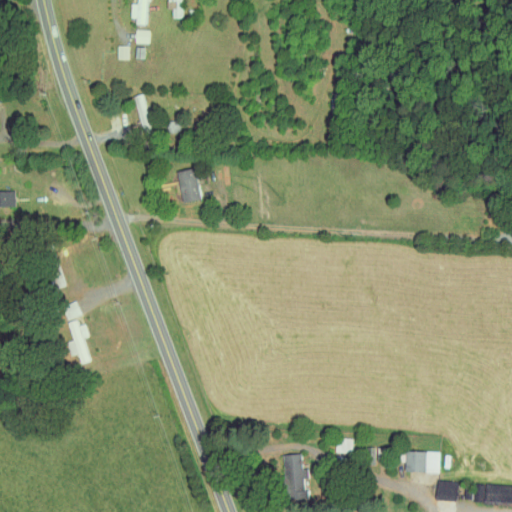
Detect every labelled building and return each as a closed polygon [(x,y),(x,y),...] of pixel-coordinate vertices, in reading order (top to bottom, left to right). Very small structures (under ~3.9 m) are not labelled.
[(145,23),(145,0),(135,0),(135,3),(131,2),(130,22),(145,23)] [(169,0),(169,8),(171,8),(171,17),(180,17),(179,0),(169,0)] [(149,30),(135,29),(134,42),(148,43),(149,30)] [(128,45),(116,45),(116,58),(128,59),(128,45)] [(174,169),(179,202),(199,198),(194,166),(174,169)] [(0,205),(14,206),(13,190),(0,190),(0,205)] [(71,339),(66,341),(68,353),(76,352),(79,363),(90,360),(84,335),(87,335),(83,319),(67,323),(71,339)] [(437,471),(437,450),(402,450),(402,470),(437,471)] [(286,499),(304,498),(302,452),(280,453),(281,482),(285,482),(286,499)] [(455,481),(435,479),(433,496),(453,499),(455,481)] [(511,502),(511,485),(471,482),(470,498),(511,502)]
